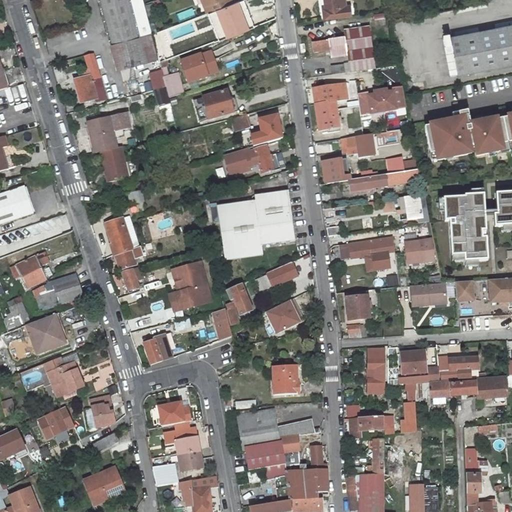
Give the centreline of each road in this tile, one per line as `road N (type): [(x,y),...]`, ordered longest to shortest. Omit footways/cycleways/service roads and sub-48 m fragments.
road 1 (residential): [(13,0),(129,386)]
road 2 (residential): [(327,345),(280,0)]
road 3 (residential): [(129,386),(197,375),(230,511)]
road 4 (residential): [(327,345),(511,331)]
road 5 (residential): [(336,511),(327,345)]
road 6 (residential): [(129,386),(153,511)]
